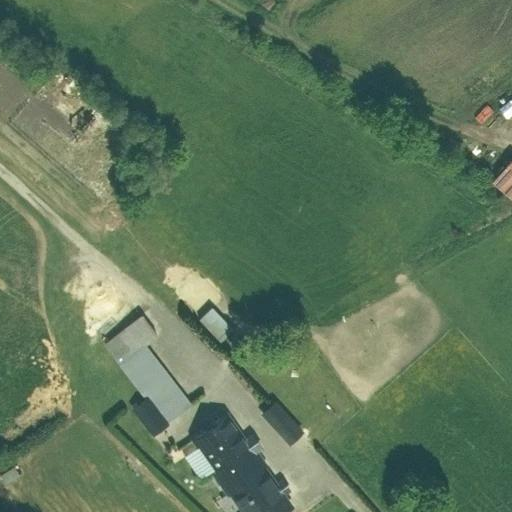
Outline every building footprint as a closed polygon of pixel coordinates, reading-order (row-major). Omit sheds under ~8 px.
[(511,161),(494,182),(511,198),(511,161)] [(196,319),(219,341),(232,328),(209,306),(196,319)] [(195,403),(148,343),(160,334),(143,312),(105,342),(147,396),(133,407),(154,434),(195,403)] [(306,429),(277,399),(262,413),(291,443),(306,429)] [(245,511),(286,511),(296,505),(231,410),(193,436),(245,511)]
